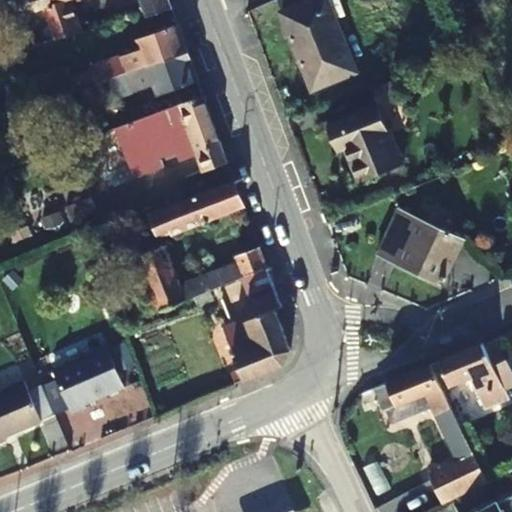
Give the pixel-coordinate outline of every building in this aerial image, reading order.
[(176,10),(171,0),(9,0),(0,3),(0,19),(2,27),(46,12),(57,44),(86,35),(75,6),(95,0),(143,0),(151,18),(176,10)] [(355,72),(326,0),(316,0),(281,13),(313,88),(355,72)] [(80,96),(187,54),(176,28),(141,42),(146,51),(123,60),(127,68),(113,74),(109,66),(73,81),(80,96)] [(198,83),(187,54),(80,96),(95,129),(109,123),(102,109),(155,88),(159,98),(198,83)] [(368,90),(375,109),(378,107),(402,98),(395,79),(368,90)] [(232,165),(207,97),(117,131),(130,164),(139,160),(146,176),(165,170),(160,156),(178,150),(184,164),(201,157),(208,174),(232,165)] [(378,107),(375,109),(327,127),(337,150),(345,147),(359,182),(402,165),(378,107)] [(247,208),(238,181),(151,216),(163,244),(247,208)] [(463,240),(399,210),(379,252),(445,283),(463,240)] [(244,280),(269,271),(262,249),(235,259),(237,263),(182,286),(166,249),(139,261),(163,313),(200,299),(244,280)] [(269,271),(244,280),(252,298),(275,288),(269,271)] [(294,350),(277,295),(245,307),(251,320),(226,331),(242,370),(235,373),(241,387),(285,367),(294,350)] [(509,397),(506,391),(491,359),(484,345),(441,363),(450,384),(472,376),(486,408),(509,397)] [(117,392),(97,350),(57,367),(76,413),(94,407),(91,403),(117,392)] [(491,359),(506,391),(511,387),(511,373),(503,353),(491,359)] [(488,481),(432,365),(380,386),(377,385),(374,387),(384,411),(427,394),(457,462),(430,476),(444,504),(488,481)] [(44,422),(28,383),(0,394),(0,395),(2,399),(0,399),(0,442),(13,437),(12,434),(44,422)] [(511,511),(511,497),(482,511),(511,511)]
